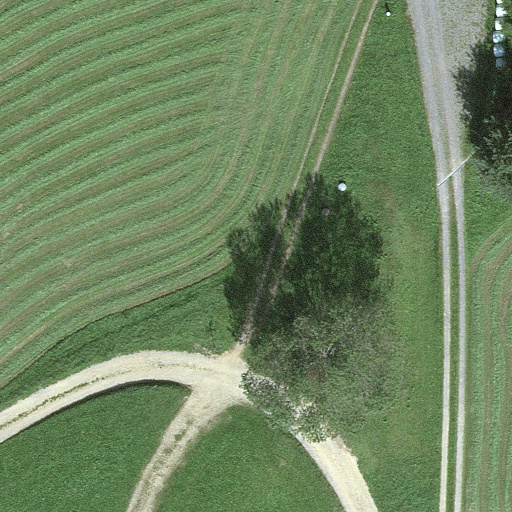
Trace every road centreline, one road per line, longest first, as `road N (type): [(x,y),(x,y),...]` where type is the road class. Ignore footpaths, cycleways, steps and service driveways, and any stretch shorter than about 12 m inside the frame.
road 1 (track): [(385,0),(226,377),(152,479),(140,511)]
road 2 (track): [(424,0),(456,204),(450,511)]
road 3 (track): [(0,429),(84,384),(160,367),(198,370),(270,396),(303,424),(361,511)]
